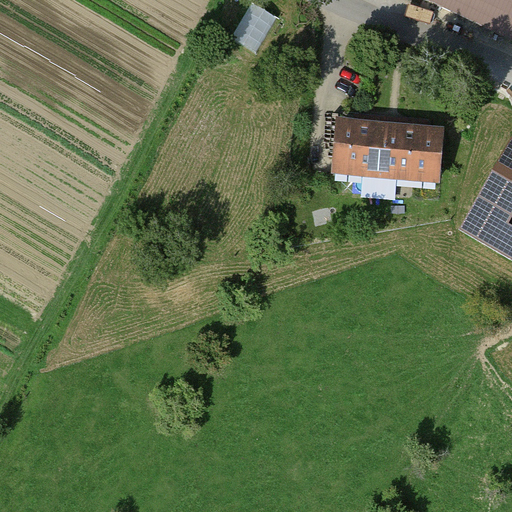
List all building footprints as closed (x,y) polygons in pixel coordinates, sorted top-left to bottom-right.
[(511,0),(432,0),(511,38),(511,0)] [(253,1),(234,37),(261,51),(280,15),(253,1)] [(511,90),(496,83),(484,111),(508,122),(511,113),(511,90)] [(511,120),(494,164),(511,171),(511,120)] [(452,131),(345,122),(341,175),(447,183),(452,131)]
